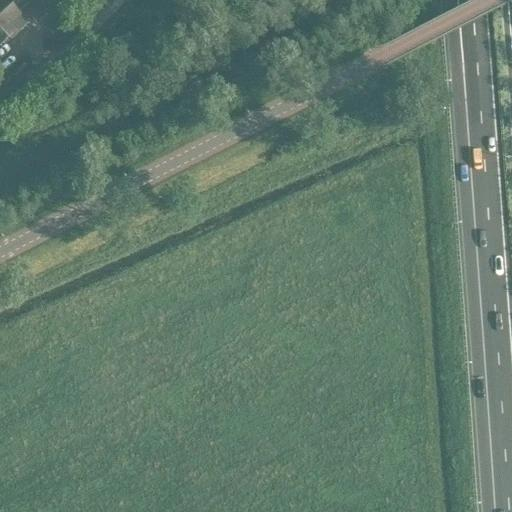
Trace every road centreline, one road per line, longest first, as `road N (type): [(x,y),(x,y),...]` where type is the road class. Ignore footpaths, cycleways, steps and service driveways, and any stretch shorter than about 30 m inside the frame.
road 1 (tertiary): [(0,251),(488,0)]
road 2 (motorway): [(463,0),(500,511)]
road 3 (unclassified): [(0,113),(114,0)]
